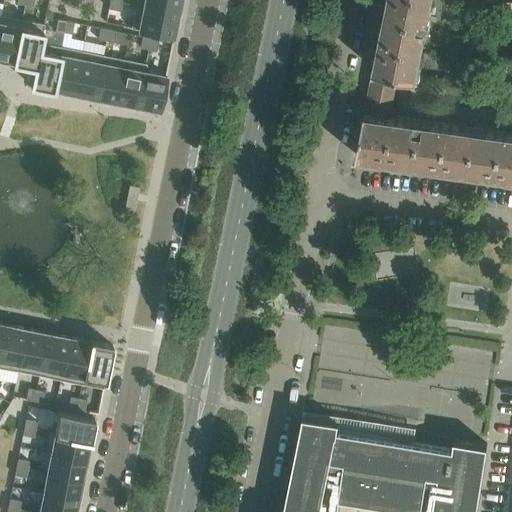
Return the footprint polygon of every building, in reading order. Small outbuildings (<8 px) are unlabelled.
[(110,0),(108,8),(120,11),(121,3),(110,0)] [(136,0),(135,5),(178,14),(181,0),(136,0)] [(386,0),(384,13),(427,21),(431,0),(386,0)] [(135,5),(131,28),(174,36),(178,14),(135,5)] [(491,11),(467,6),(463,26),(487,30),(491,11)] [(373,68),(397,73),(416,76),(427,21),(384,13),(373,68)] [(1,15),(0,18),(0,59),(13,62),(22,19),(1,15)] [(22,19),(13,62),(33,66),(34,67),(43,23),(22,19)] [(58,19),(55,30),(63,32),(66,21),(58,19)] [(66,21),(63,32),(72,34),(74,22),(66,21)] [(33,69),(30,85),(52,89),(60,46),(63,32),(43,28),(44,24),(43,23),(34,67),(33,66),(33,69)] [(100,28),(98,39),(106,40),(108,29),(100,28)] [(108,29),(106,40),(114,42),(116,31),(108,29)] [(142,36),(140,47),(148,49),(150,38),(142,36)] [(150,38),(148,49),(156,51),(158,39),(150,38)] [(82,50),(73,94),(94,98),(103,55),(105,45),(84,40),(82,50)] [(60,46),(52,89),(73,94),(82,50),(60,46)] [(103,55),(94,98),(115,102),(124,59),(103,55)] [(124,59),(115,102),(137,106),(145,63),(124,59)] [(145,63),(137,106),(159,111),(166,75),(145,70),(146,63),(145,63)] [(397,73),(373,68),(364,112),(389,116),(397,73)] [(418,120),(389,116),(364,112),(356,155),(412,162),(418,120)] [(473,127),(418,120),(412,162),(467,170),(473,127)] [(511,132),(473,127),(467,170),(511,176),(511,132)] [(129,185),(124,207),(135,209),(139,187),(129,185)] [(0,348),(0,379),(15,383),(17,371),(18,371),(26,327),(5,323),(0,348)] [(26,327),(18,371),(39,375),(48,332),(26,327)] [(48,332),(39,375),(60,379),(69,336),(48,332)] [(69,336),(60,379),(81,383),(90,339),(89,339),(89,340),(69,336)] [(90,339),(81,383),(103,388),(112,345),(91,340),(92,340),(90,339)] [(28,387),(26,399),(34,400),(36,389),(28,387)] [(36,389),(34,400),(42,402),(44,391),(36,389)] [(70,396),(68,407),(76,409),(78,398),(70,396)] [(78,398),(76,409),(84,410),(86,399),(78,398)] [(58,411),(54,433),(90,440),(94,419),(58,411)] [(453,447),(431,444),(337,429),(338,422),(339,422),(339,420),(303,415),(302,416),(303,416),(283,511),(337,511),(340,497),(421,509),(420,511),(476,511),(487,445),(487,444),(454,438),(453,440),(454,440),(453,447)] [(26,418),(24,427),(35,429),(37,421),(26,418)] [(24,427),(22,435),(34,437),(35,429),(24,427)] [(54,433),(50,453),(86,460),(90,440),(54,433)] [(50,453),(46,473),(82,480),(86,460),(50,453)] [(18,458),(16,467),(27,469),(29,461),(18,458)] [(16,467),(14,475),(26,477),(27,469),(16,467)] [(46,473),(42,493),(78,500),(82,480),(46,473)] [(42,493),(37,511),(75,511),(78,500),(42,493)] [(9,498),(8,507),(19,509),(21,501),(9,498)]
